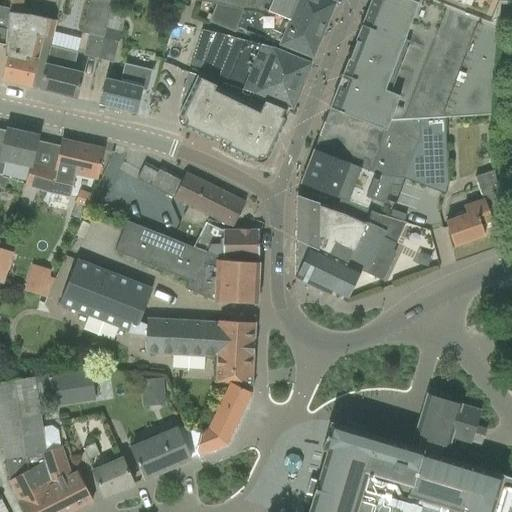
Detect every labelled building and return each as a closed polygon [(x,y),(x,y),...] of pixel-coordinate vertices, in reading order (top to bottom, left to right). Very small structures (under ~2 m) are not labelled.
[(30,15),(21,14),(22,0),(10,0),(9,17),(5,46),(5,54),(8,54),(2,81),(31,87),(42,36),(52,39),(57,21),(30,15)] [(98,60),(106,27),(111,5),(92,1),(90,0),(83,32),(89,34),(83,56),(98,60)] [(193,0),(201,1),(216,5),(247,11),(259,13),(264,14),(267,11),(323,34),(335,3),(328,0),(193,0)] [(343,76),(330,109),(364,122),(385,130),(389,121),(444,119),(444,118),(491,115),(492,95),(494,76),(497,30),(496,29),(429,3),(422,0),(411,0),(410,2),(405,0),(371,0),(362,25),(359,32),(355,44),(343,76)] [(511,0),(405,0),(410,2),(411,0),(422,0),(429,3),(496,29),(497,5),(511,5),(511,0)] [(216,5),(208,22),(234,33),(237,27),(280,44),(313,58),(323,34),(267,11),(264,14),(259,13),(247,11),(216,5)] [(0,44),(5,46),(9,17),(0,14),(0,44)] [(114,64),(121,30),(106,27),(98,60),(114,64)] [(201,30),(191,64),(205,68),(203,76),(220,82),(244,90),(255,94),(291,109),(311,63),(274,47),(274,48),(201,30)] [(41,89),(63,95),(74,98),(75,98),(75,99),(76,98),(82,74),(73,71),(77,53),(50,46),(40,90),(41,90),(41,89)] [(136,113),(141,91),(147,92),(152,70),(124,64),(120,84),(105,80),(99,105),(100,105),(100,104),(103,105),(110,107),(110,106),(135,113),(136,113)] [(179,117),(178,118),(179,119),(184,122),(186,123),(185,127),(184,128),(197,134),(199,135),(212,141),(212,140),(214,136),(220,139),(244,90),(220,82),(219,82),(188,73),(180,104),(184,106),(179,116),(179,117)] [(244,90),(220,139),(229,143),(227,149),(240,155),(242,156),(255,162),(256,161),(258,157),(261,159),(263,155),(267,157),(268,157),(272,149),(275,141),(276,141),(277,139),(278,139),(281,131),(291,109),(255,94),(244,90)] [(330,109),(301,184),(303,185),(340,199),(341,199),(350,203),(360,206),(363,196),(373,200),(382,203),(386,201),(395,178),(404,178),(444,194),(448,183),(444,119),(389,121),(385,130),(364,122),(330,109)] [(0,176),(2,178),(6,161),(31,167),(32,163),(38,137),(7,130),(2,150),(0,149),(0,176)] [(31,167),(25,186),(48,192),(70,197),(75,175),(97,180),(103,149),(101,148),(101,149),(64,141),(64,140),(62,140),(56,170),(32,163),(31,167)] [(145,163),(137,179),(148,185),(173,198),(174,198),(189,206),(183,219),(203,229),(205,223),(209,216),(233,228),(245,203),(242,202),(186,174),(183,179),(171,173),(161,167),(159,171),(145,163)] [(446,222),(454,247),(484,236),(480,225),(492,221),(489,213),(502,209),(493,171),(475,177),(483,201),(464,207),(466,215),(446,222)] [(92,196),(80,192),(76,204),(88,208),(92,196)] [(295,264),(295,277),(296,279),(344,301),(343,302),(345,303),(346,302),(361,272),(380,280),(383,279),(395,255),(393,250),(382,245),(385,238),(397,243),(406,223),(378,214),(377,215),(368,210),(369,210),(360,206),(350,203),(345,214),(336,211),(336,210),(321,205),(302,198),(296,195),(296,202),(295,264)] [(127,221),(115,251),(189,281),(185,290),(215,302),(256,304),(257,304),(259,263),(258,263),(215,260),(216,258),(193,248),(157,234),(127,221)] [(203,229),(193,248),(216,258),(221,260),(259,259),(259,230),(258,230),(257,230),(257,231),(251,231),(241,230),(240,231),(226,231),(224,231),(224,230),(223,230),(222,231),(205,223),(203,229)] [(0,283),(4,285),(13,253),(0,249),(0,283)] [(127,333),(146,335),(146,325),(139,322),(151,289),(75,260),(59,305),(128,331),(127,333)] [(26,285),(24,292),(47,298),(55,280),(48,278),(29,272),(26,285)] [(230,383),(242,389),(251,393),(252,393),(252,391),(250,391),(254,326),(256,326),(255,324),(147,319),(146,325),(146,335),(145,353),(217,357),(216,382),(230,383)] [(95,401),(91,370),(51,376),(55,406),(95,401)] [(141,380),(142,391),(164,390),(164,379),(141,380)] [(251,393),(242,389),(230,383),(217,408),(239,419),(251,393)] [(511,511),(511,478),(503,476),(448,459),(441,456),(444,446),(450,447),(450,445),(453,436),(472,442),(476,426),(480,412),(450,403),(451,397),(441,394),(441,392),(428,388),(428,389),(426,395),(415,433),(414,437),(411,447),(398,443),(385,439),(382,438),(372,435),(364,433),(365,428),(366,424),(349,419),(347,422),(347,423),(346,427),(330,423),(329,425),(330,425),(328,431),(328,430),(327,432),(328,432),(325,440),(324,442),(325,442),(323,447),(322,449),(327,451),(320,473),(317,482),(317,483),(316,483),(316,484),(314,492),(313,494),(313,495),(313,496),(310,505),(308,511),(511,511)] [(227,444),(239,419),(217,408),(205,433),(201,432),(196,450),(198,456),(227,444)] [(44,452),(61,447),(58,430),(51,426),(43,427),(41,412),(0,417),(0,431),(4,459),(6,458),(45,453),(44,452)] [(486,429),(476,426),(472,442),(482,445),(486,429)] [(131,448),(144,480),(190,460),(177,429),(131,448)] [(99,456),(94,444),(83,449),(88,461),(99,456)] [(61,446),(61,447),(44,452),(45,453),(6,458),(9,481),(20,502),(19,502),(24,511),(72,511),(92,502),(77,472),(71,475),(61,446)] [(92,472),(103,497),(133,484),(122,459),(92,472)]
